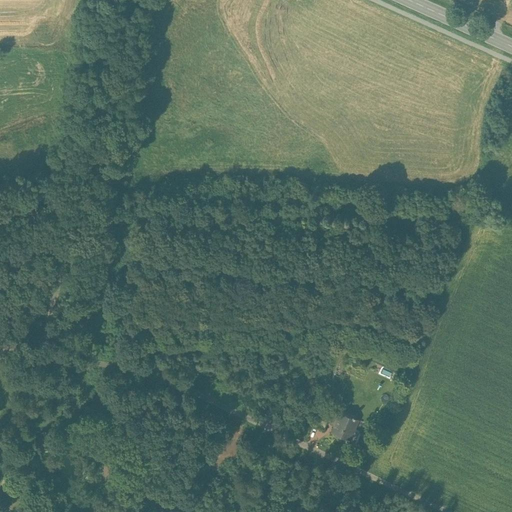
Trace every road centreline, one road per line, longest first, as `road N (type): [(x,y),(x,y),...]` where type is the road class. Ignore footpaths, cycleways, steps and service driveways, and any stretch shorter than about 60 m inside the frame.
road 1 (unclassified): [(0,349),(165,381),(452,511)]
road 2 (unclassified): [(132,0),(63,261),(38,293),(0,316)]
